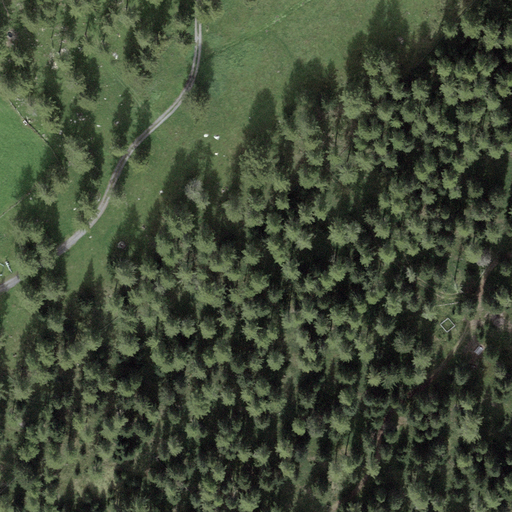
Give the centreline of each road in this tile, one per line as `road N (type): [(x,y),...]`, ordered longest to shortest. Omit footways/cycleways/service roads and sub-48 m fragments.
road 1 (track): [(0,287),(85,227),(125,156),(181,98),(198,62),(200,0)]
road 2 (track): [(133,147),(75,0)]
